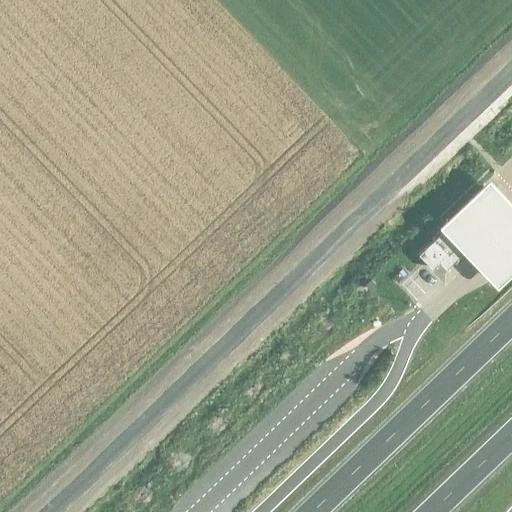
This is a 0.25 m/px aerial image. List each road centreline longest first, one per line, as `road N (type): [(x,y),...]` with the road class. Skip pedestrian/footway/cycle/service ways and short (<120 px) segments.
road 1 (unclassified): [(56,511),(511,82)]
road 2 (trunk): [(511,319),(308,511)]
